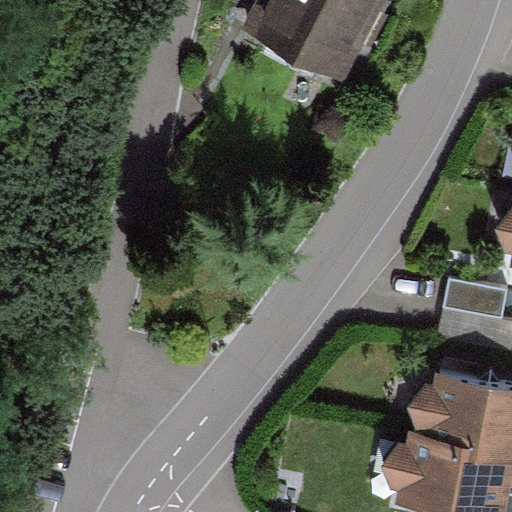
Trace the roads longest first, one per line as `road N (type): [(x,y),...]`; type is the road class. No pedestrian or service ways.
road 1 (residential): [(475,0),(341,245),(143,491)]
road 2 (track): [(166,0),(116,269),(112,333),(147,405),(186,440)]
